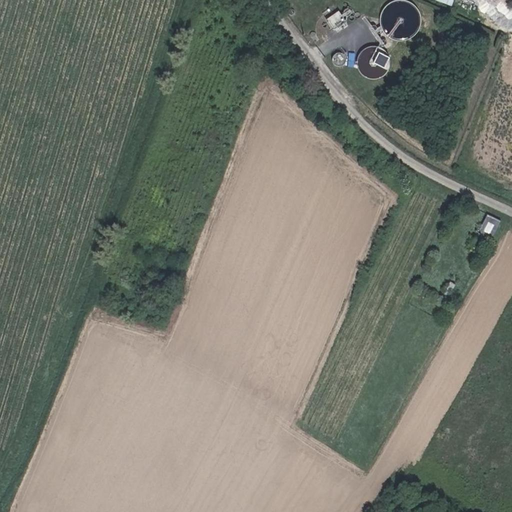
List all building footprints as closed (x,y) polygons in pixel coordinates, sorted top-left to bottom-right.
[(313,20),(317,18),(331,7),(325,0),(296,0),(294,2),(309,23),(313,20)] [(396,6),(395,15),(401,16),(400,36),(418,37),(421,3),(400,1),(400,6),(396,6)] [(291,16),(294,17),(296,16),(298,14),(298,11),(296,9),(294,8),(292,8),(290,10),(289,11),(289,13),(290,15),(291,16)] [(389,76),(389,51),(361,50),(360,75),(389,76)] [(480,230),(494,236),(501,219),(487,213),(480,230)]
